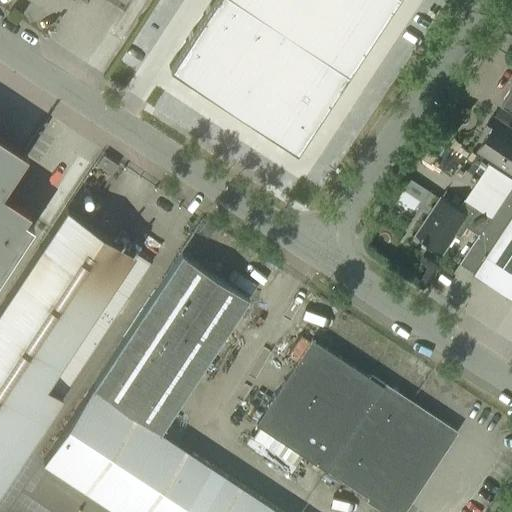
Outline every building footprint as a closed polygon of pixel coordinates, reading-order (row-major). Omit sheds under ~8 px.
[(204,10),(202,14),(203,15),(265,56),(283,30),(236,0),(213,0),(212,3),(210,2),(208,5),(207,7),(206,7),(206,8),(204,10)] [(236,0),(283,30),(300,4),(293,0),(236,0)] [(350,0),(302,0),(300,4),(362,45),(363,46),(366,42),(368,39),(370,36),(372,33),(370,32),(379,19),(350,0)] [(350,0),(379,19),(381,20),(383,16),(385,13),(387,10),(389,7),(387,6),(391,0),(350,0)] [(300,4),(283,30),(345,71),(346,72),(349,68),(350,65),(351,66),(351,65),(352,62),(353,63),(355,59),(353,58),(362,45),(300,4)] [(187,37),(184,41),(186,42),(248,83),(265,56),(203,15),(194,29),(193,28),(191,31),(189,34),(189,33),(189,34),(187,37)] [(283,30),(265,56),(328,97),(329,98),(332,94),(331,94),(333,91),(333,92),(334,91),(335,88),(335,89),(337,85),(336,84),(345,71),(283,30)] [(507,53),(511,45),(511,34),(505,31),(495,46),(507,53)] [(176,54),(168,66),(176,71),(179,73),(180,73),(183,75),(195,83),(198,85),(198,86),(198,85),(202,87),(202,88),(232,108),(248,83),(186,42),(177,55),(176,54)] [(265,56),(248,83),(310,123),(312,124),(314,121),(314,120),(316,118),(317,117),(316,117),(318,114),(318,115),(320,111),(319,110),(328,97),(265,56)] [(248,83),(232,108),(262,127),(265,129),(265,130),(266,130),(269,131),(268,132),(280,140),(281,139),(284,141),(284,142),(288,144),(287,144),(295,149),(303,138),(301,137),(310,123),(248,83)] [(511,131),(511,129),(492,116),(484,128),(489,131),(477,149),(511,172),(511,131),(511,132),(511,131)] [(0,188),(0,186),(25,149),(0,132),(0,199),(23,214),(28,206),(0,188)] [(102,153),(96,162),(111,172),(117,163),(102,153)] [(511,297),(511,183),(490,215),(491,216),(479,233),(460,263),(511,297)] [(491,216),(490,215),(464,198),(457,208),(440,197),(427,216),(415,234),(443,251),(455,232),(459,235),(466,224),(479,233),(491,216)] [(0,267),(31,220),(23,214),(0,199),(0,267)] [(0,486),(150,261),(65,205),(0,303),(0,486)] [(43,460),(48,463),(122,511),(282,511),(159,430),(248,296),(180,251),(43,460)] [(255,422),(258,424),(391,511),(398,511),(452,430),(311,337),(255,422)]
